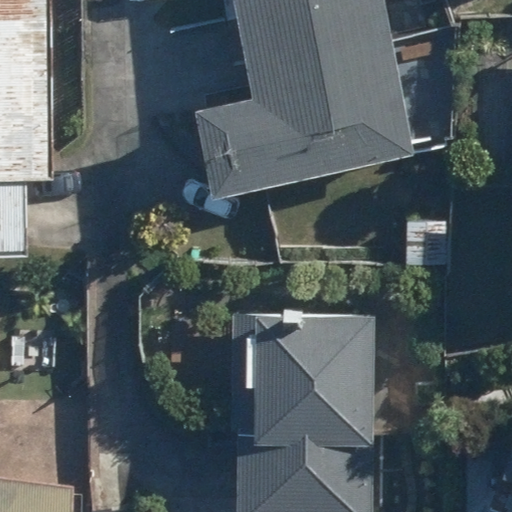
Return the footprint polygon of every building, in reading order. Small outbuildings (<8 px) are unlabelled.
[(0,0),(0,241),(38,241),(39,165),(61,165),(60,0),(0,0)] [(247,0),(262,77),(211,87),(229,181),(420,145),(393,0),(247,0)] [(457,217),(410,215),(408,259),(454,261),(457,217)] [(382,511),(388,308),(239,305),(237,422),(251,423),(249,511),(283,511),(382,511)] [(0,389),(5,310),(0,309),(0,511),(73,511),(76,474),(0,469),(0,389)]
